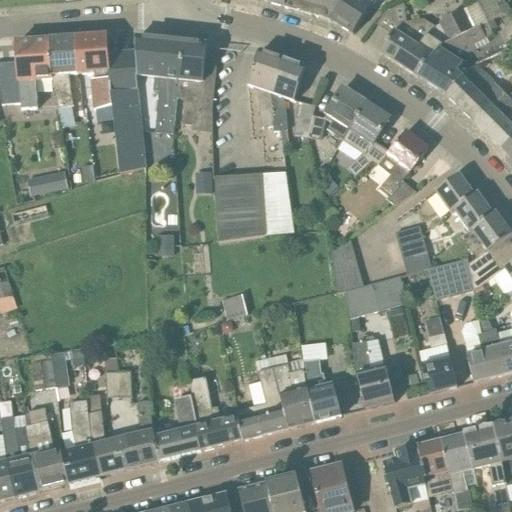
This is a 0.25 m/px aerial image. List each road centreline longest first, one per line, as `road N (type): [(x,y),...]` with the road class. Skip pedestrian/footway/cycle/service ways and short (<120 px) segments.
road 1 (residential): [(511,398),(69,511)]
road 2 (residential): [(511,200),(385,86),(268,29),(192,13)]
road 3 (residential): [(0,24),(192,13)]
